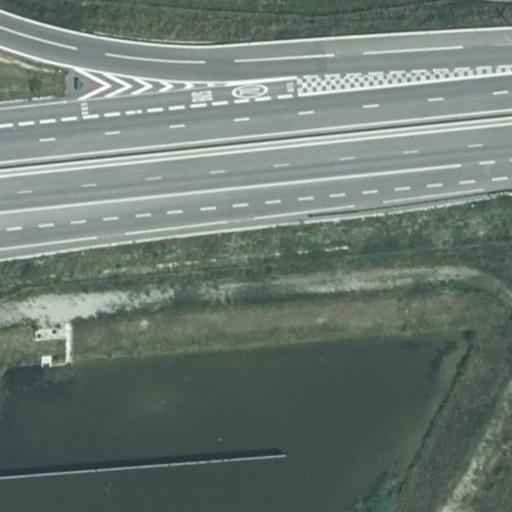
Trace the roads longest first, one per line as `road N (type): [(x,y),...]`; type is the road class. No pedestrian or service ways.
road 1 (trunk): [(0,237),(243,209),(511,153)]
road 2 (trunk): [(511,50),(215,72),(81,61),(0,39)]
road 3 (trunk): [(0,195),(511,141)]
road 4 (trunk): [(511,91),(0,144)]
